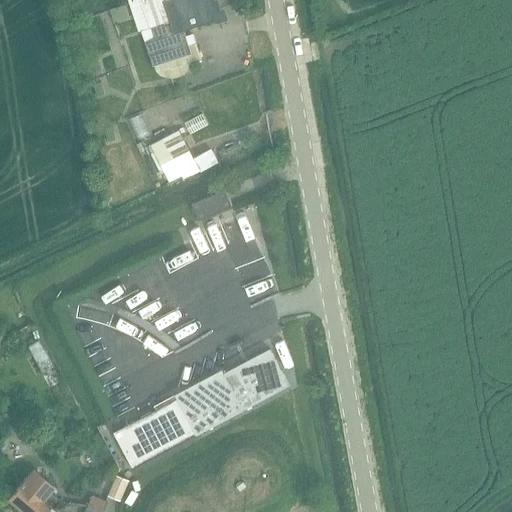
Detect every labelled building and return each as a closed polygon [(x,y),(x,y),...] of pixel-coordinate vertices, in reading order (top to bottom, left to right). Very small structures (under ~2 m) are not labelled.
[(217,0),(138,0),(147,27),(148,27),(151,36),(143,41),(151,65),(189,53),(181,28),(222,15),(217,0)] [(109,8),(113,20),(129,15),(125,3),(109,8)] [(150,145),(170,183),(198,168),(179,130),(150,145)] [(191,209),(198,223),(230,208),(223,194),(191,209)] [(225,244),(235,241),(226,219),(216,222),(225,244)] [(177,398),(112,432),(132,469),(196,434),(196,435),(289,385),(270,349),(224,372),(222,369),(175,394),(177,398)] [(7,500),(21,511),(49,511),(59,501),(48,491),(54,486),(34,469),(7,500)] [(107,495),(120,501),(129,479),(116,474),(107,495)]
